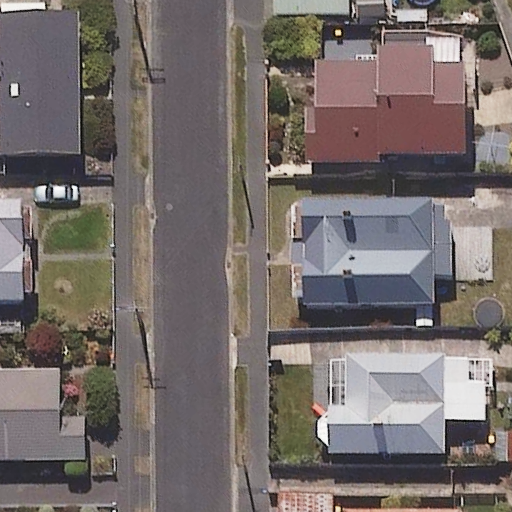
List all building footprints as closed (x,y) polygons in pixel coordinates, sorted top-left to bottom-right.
[(271,0),(272,24),(350,23),(349,0),(271,0)] [(85,19),(4,20),(5,93),(0,93),(0,160),(86,159),(85,19)] [(421,36),(341,38),(341,73),(314,73),(316,172),(464,169),(461,51),(422,52),(421,36)] [(31,208),(0,208),(0,307),(33,306),(31,208)] [(451,210),(295,213),(298,316),(419,314),(419,331),(434,331),(433,285),(453,284),(451,210)] [(466,364),(346,366),(347,417),(323,417),(324,465),(445,463),(444,429),(486,428),(485,390),(467,390),(466,364)] [(67,422),(67,373),(0,373),(0,465),(90,465),(90,422),(67,422)] [(332,511),(333,498),(273,495),(272,511),(332,511)]
